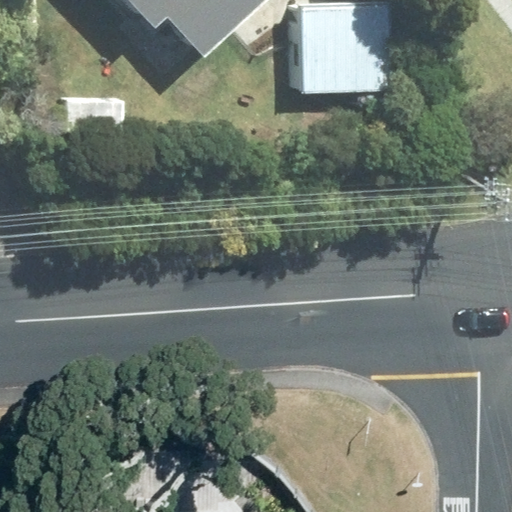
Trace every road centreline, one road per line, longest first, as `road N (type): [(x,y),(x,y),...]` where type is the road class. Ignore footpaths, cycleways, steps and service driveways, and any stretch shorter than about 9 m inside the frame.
road 1 (secondary): [(0,321),(481,291)]
road 2 (residential): [(476,511),(481,291)]
